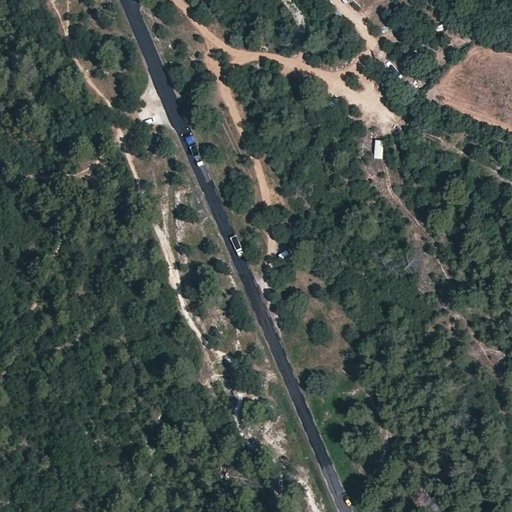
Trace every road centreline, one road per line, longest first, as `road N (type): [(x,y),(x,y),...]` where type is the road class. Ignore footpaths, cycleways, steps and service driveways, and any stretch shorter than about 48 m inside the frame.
road 1 (tertiary): [(343,511),(126,0)]
road 2 (track): [(139,0),(171,25),(199,28),(248,55),(332,79),(511,184)]
